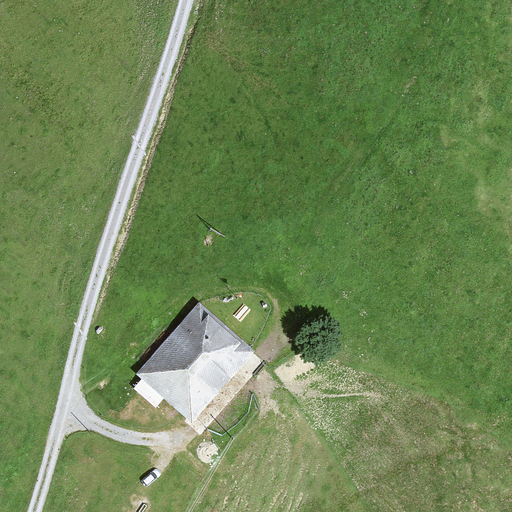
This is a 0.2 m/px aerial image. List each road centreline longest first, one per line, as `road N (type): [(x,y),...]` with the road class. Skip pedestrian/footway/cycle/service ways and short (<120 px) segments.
road 1 (track): [(190,0),(98,276),(71,410),(34,511)]
road 2 (track): [(71,410),(174,453),(177,511)]
